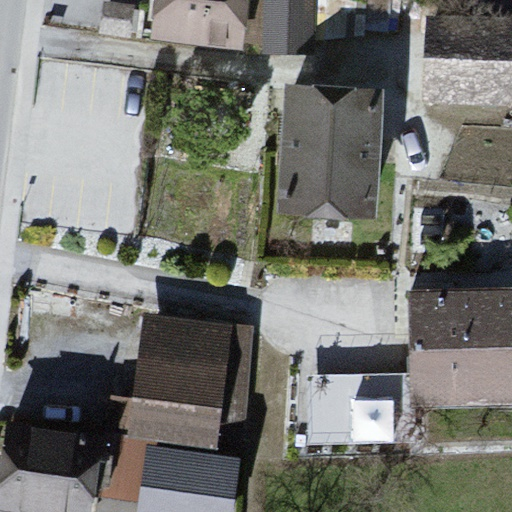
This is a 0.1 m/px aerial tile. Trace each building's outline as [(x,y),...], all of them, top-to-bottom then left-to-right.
[(247,0),(153,0),(146,39),(236,57),(247,0)] [(511,40),(424,40),(423,99),(511,100),(511,40)] [(381,99),(283,93),(276,216),(374,222),(381,99)] [(511,291),(408,291),(408,410),(511,410),(511,291)] [(252,323),(139,307),(121,431),(147,434),(235,447),(252,323)] [(310,377),(312,433),(392,429),(390,374),(310,377)] [(87,511),(100,435),(10,420),(0,481),(0,504),(50,511),(87,511)] [(225,511),(235,447),(147,434),(137,505),(185,511),(225,511)]
